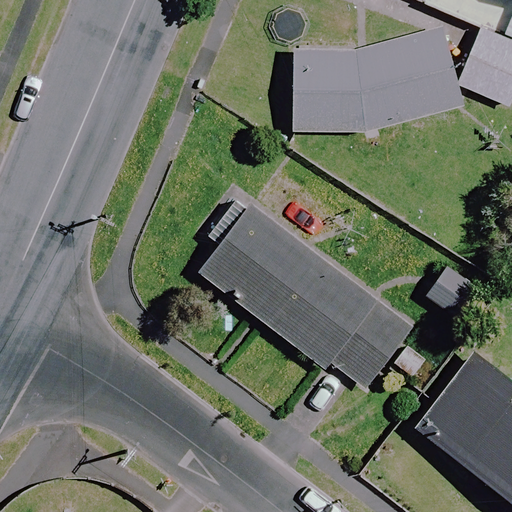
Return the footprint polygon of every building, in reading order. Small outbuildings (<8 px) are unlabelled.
[(491,0),(427,0),(424,7),(479,30),(491,0)] [(466,98),(445,20),(359,43),(295,41),(295,125),(373,125),(466,98)] [(511,32),(484,21),(462,77),(511,96),(511,32)] [(410,331),(249,209),(198,276),(359,398),(410,331)] [(480,291),(448,268),(427,297),(459,321),(480,291)] [(511,392),(511,383),(481,360),(422,436),(511,505),(511,408),(505,402),(511,392)]
